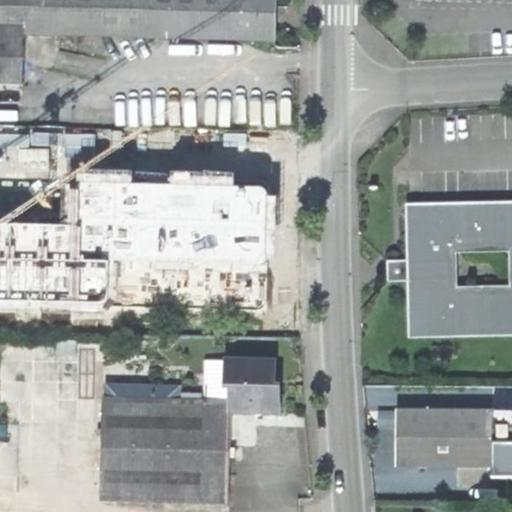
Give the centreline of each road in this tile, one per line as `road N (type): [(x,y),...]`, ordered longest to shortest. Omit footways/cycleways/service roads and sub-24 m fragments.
road 1 (residential): [(333,89),(333,286),(347,511)]
road 2 (unclassified): [(333,89),(511,80)]
